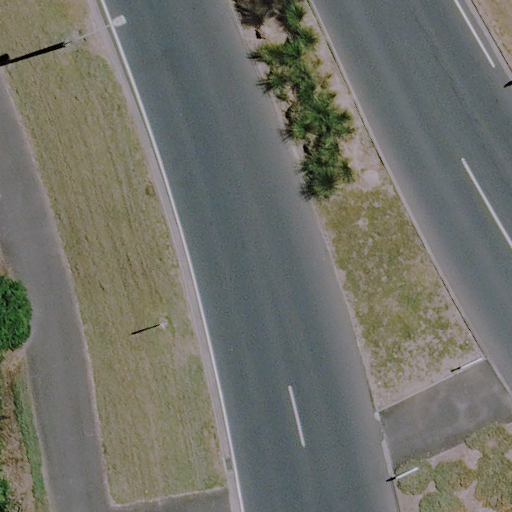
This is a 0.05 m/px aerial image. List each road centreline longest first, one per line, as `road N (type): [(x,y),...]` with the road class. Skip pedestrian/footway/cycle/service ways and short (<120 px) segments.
road 1 (secondary): [(314,511),(291,395),(217,141),(158,0)]
road 2 (secondary): [(379,0),(511,242)]
